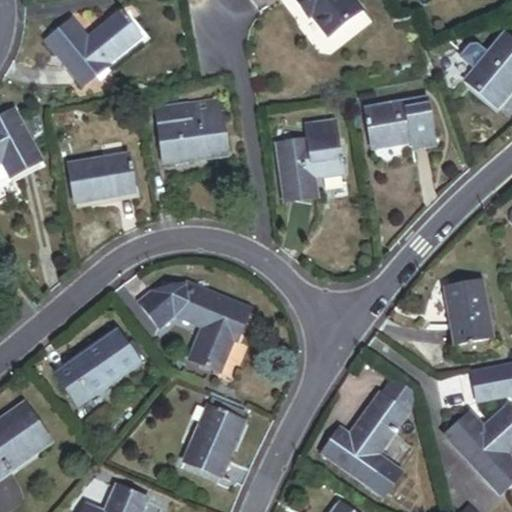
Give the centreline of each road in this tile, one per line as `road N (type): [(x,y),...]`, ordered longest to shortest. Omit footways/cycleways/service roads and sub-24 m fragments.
road 1 (residential): [(342,323),(236,243),(202,234),(165,237),(130,249),(0,363)]
road 2 (unknown): [(0,74),(48,129),(68,302)]
road 3 (residential): [(511,159),(342,323)]
road 4 (residential): [(342,323),(252,511)]
